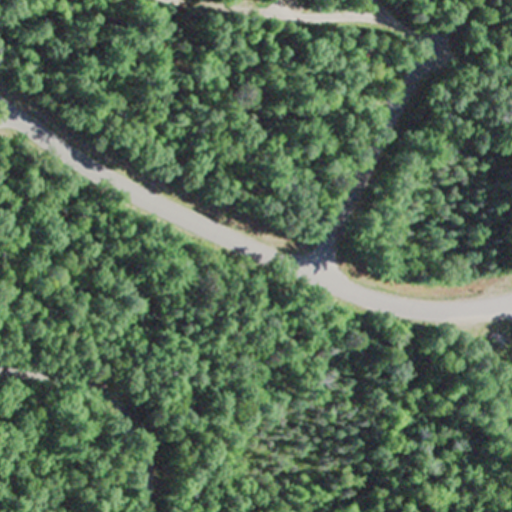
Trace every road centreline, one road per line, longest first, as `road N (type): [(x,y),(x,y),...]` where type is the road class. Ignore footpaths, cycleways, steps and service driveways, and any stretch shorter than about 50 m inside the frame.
road 1 (residential): [(511,304),(427,313),(381,307),(313,281),(136,195),(0,105)]
road 2 (residential): [(5,110),(38,366),(94,382),(122,402),(149,455),(150,511)]
road 3 (residential): [(313,281),(395,119),(470,0)]
